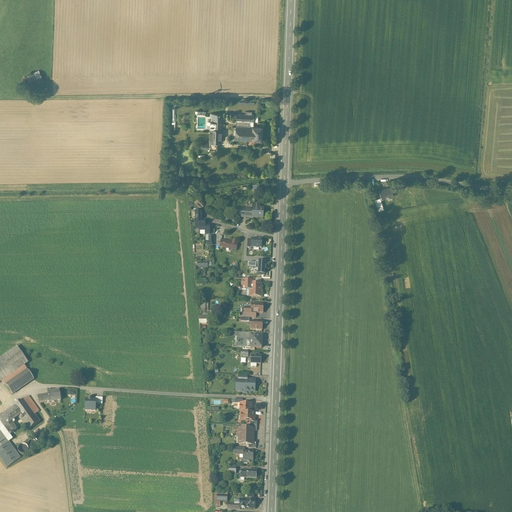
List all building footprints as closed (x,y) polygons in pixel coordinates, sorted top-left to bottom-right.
[(36,85),(45,81),(40,70),(31,74),(36,85)] [(222,114),(211,114),(210,143),(217,143),(220,143),(222,114)] [(254,115),(236,114),(235,140),(252,140),(253,127),(253,122),(254,122),(254,115)] [(253,127),(252,140),(262,141),(262,127),(253,127)] [(391,188),(380,191),(383,199),(394,195),(391,188)] [(203,207),(197,200),(194,203),(200,210),(203,207)] [(252,210),(241,210),(241,218),(252,218),(252,210)] [(260,210),(252,210),(252,218),(262,219),(262,210),(260,210)] [(209,225),(204,225),(204,220),(202,220),(195,220),(195,229),(199,228),(200,234),(205,234),(205,233),(209,233),(209,225)] [(252,238),(251,248),(262,248),(262,239),(252,238)] [(221,240),(219,246),(236,250),(237,244),(237,241),(233,240),(232,243),(221,240)] [(246,281),(242,281),(242,290),(250,290),(250,284),(246,284),(246,281)] [(255,284),(250,283),(250,284),(250,290),(250,297),(261,297),(261,284),(255,284)] [(263,305),(251,304),(251,308),(251,313),(256,313),(263,314),(263,305)] [(251,308),(245,308),(244,310),(242,310),(241,310),(241,314),(240,318),(249,318),(256,318),(256,313),(251,313),(251,308)] [(207,316),(199,316),(199,324),(207,324),(207,316)] [(262,322),(251,321),(251,330),(262,330),(262,322)] [(262,337),(251,336),(251,338),(250,348),(261,348),(262,337)] [(240,338),(238,338),(238,347),(250,348),(251,338),(240,338)] [(17,347),(0,359),(0,382),(3,381),(24,366),(28,363),(17,347)] [(260,355),(251,354),(250,367),(256,367),(256,364),(261,364),(261,356),(260,356),(260,355)] [(24,366),(3,381),(6,385),(27,370),(24,366)] [(27,370),(6,385),(13,395),(34,380),(27,370)] [(247,380),(240,380),(240,390),(241,390),(241,393),(246,393),(246,392),(248,392),(250,393),(251,392),(253,392),(253,389),(255,389),(255,381),(247,380)] [(48,396),(38,397),(38,401),(39,404),(49,402),(49,403),(61,401),(59,392),(48,393),(48,396)] [(29,396),(12,408),(19,417),(28,430),(40,422),(35,415),(39,411),(29,396)] [(95,400),(86,399),(85,410),(95,411),(96,404),(96,400),(95,400)] [(243,404),(240,404),(240,408),(240,413),(241,413),(251,413),(252,404),(243,404)] [(19,417),(12,408),(5,413),(12,422),(19,417)] [(12,422),(5,413),(0,416),(0,421),(10,435),(18,430),(12,422)] [(251,413),(241,413),(241,414),(240,415),(241,416),(241,418),(244,418),(243,422),(245,422),(246,423),(248,422),(250,422),(254,422),(254,419),(253,418),(253,413),(251,413)] [(10,435),(0,421),(0,429),(9,442),(13,439),(10,435)] [(249,429),(239,428),(239,437),(253,437),(254,431),(254,429),(249,429)] [(0,429),(0,458),(9,470),(22,461),(9,442),(0,429)] [(253,437),(239,437),(239,445),(249,445),(253,445),(253,443),(253,437)] [(34,440),(33,440),(32,440),(31,440),(30,440),(29,441),(29,442),(28,443),(28,444),(28,445),(29,446),(30,447),(31,448),(32,448),(33,448),(34,448),(35,447),(36,446),(36,445),(36,444),(37,444),(36,443),(36,442),(36,441),(35,441),(35,440),(34,440)] [(25,444),(23,444),(21,444),(20,445),(19,446),(19,447),(18,448),(18,449),(18,450),(18,451),(19,452),(19,453),(20,453),(21,454),(22,454),(23,455),(24,454),(25,454),(26,454),(26,453),(27,453),(28,452),(28,451),(28,450),(28,449),(28,448),(28,447),(27,446),(26,445),(25,445),(25,444)] [(244,452),(243,452),(243,455),(243,463),(243,465),(247,465),(247,463),(250,464),(250,463),(253,463),(253,452),(244,452)] [(238,466),(229,466),(229,474),(235,474),(236,466),(237,466),(238,466)] [(256,471),(247,470),(247,471),(247,478),(247,479),(256,479),(256,471)] [(255,500),(240,500),(240,504),(240,508),(255,509),(255,500)]
